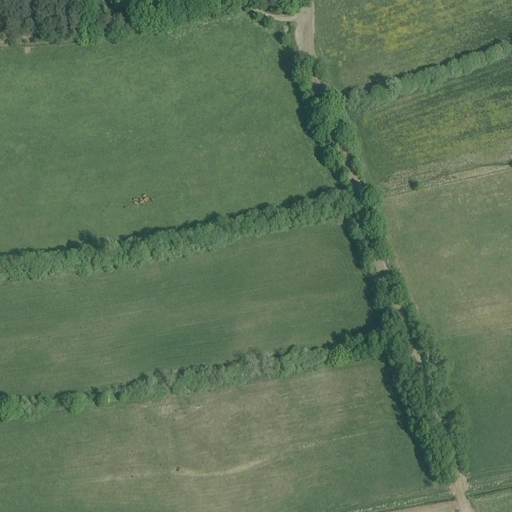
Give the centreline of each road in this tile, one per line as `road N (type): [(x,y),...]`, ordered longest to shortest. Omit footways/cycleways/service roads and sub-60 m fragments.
road 1 (track): [(294,15),(467,511)]
road 2 (track): [(355,511),(511,481)]
